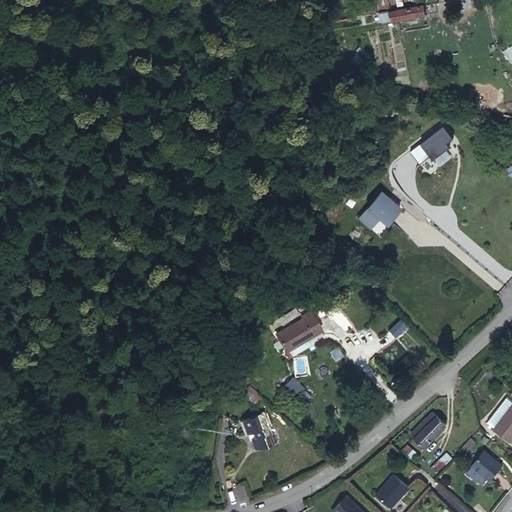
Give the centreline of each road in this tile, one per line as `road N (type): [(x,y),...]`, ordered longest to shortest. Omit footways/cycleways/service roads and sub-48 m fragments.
road 1 (residential): [(244,511),(340,467),(511,307)]
road 2 (track): [(511,120),(340,67),(313,46),(292,0)]
